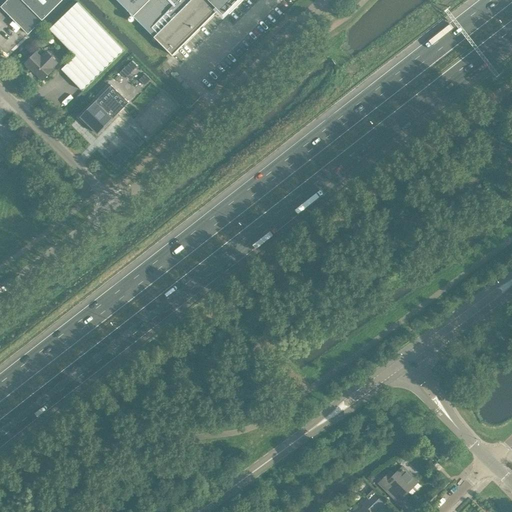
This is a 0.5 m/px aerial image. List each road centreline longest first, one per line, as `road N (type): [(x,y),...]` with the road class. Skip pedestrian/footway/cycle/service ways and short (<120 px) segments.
road 1 (motorway): [(0,437),(511,37)]
road 2 (motorway): [(499,0),(0,391)]
road 3 (unclassified): [(115,206),(325,0)]
road 4 (unclassified): [(115,206),(0,90)]
road 5 (secondary): [(399,356),(285,446)]
road 6 (unclassified): [(0,292),(115,206)]
road 7 (secondary): [(285,446),(404,370)]
road 8 (secondary): [(511,278),(399,356)]
